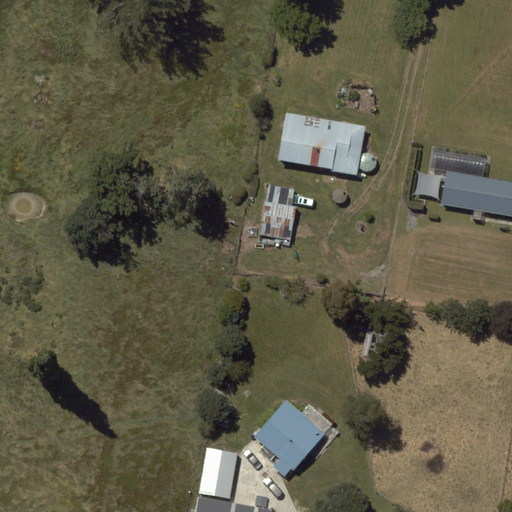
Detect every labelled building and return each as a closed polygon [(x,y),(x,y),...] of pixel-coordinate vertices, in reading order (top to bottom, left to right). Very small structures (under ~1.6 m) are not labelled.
[(286,115),(278,159),(355,172),(363,128),(286,115)] [(511,182),(447,172),(442,203),(511,214),(511,182)] [(295,190),(267,186),(261,243),(288,247),(295,190)] [(297,414),(285,401),(249,433),(284,471),(323,436),(320,433),(328,426),(308,404),(297,414)] [(228,497),(236,454),(205,449),(198,492),(228,497)]
